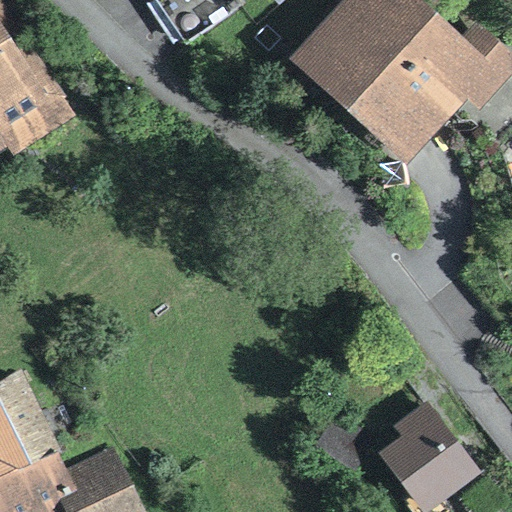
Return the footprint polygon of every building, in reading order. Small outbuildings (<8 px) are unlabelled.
[(155,0),(185,44),(243,4),(240,0),(155,0)] [(475,71),(490,84),(507,66),(477,38),(462,54),(402,0),(361,0),(354,8),(345,0),(317,30),(326,38),(308,58),(406,147),(475,71)] [(0,46),(19,34),(0,4),(0,46)] [(18,145),(69,111),(19,34),(0,46),(0,138),(10,132),(18,145)] [(0,479),(54,454),(66,448),(46,408),(35,413),(17,377),(0,390),(0,479)] [(387,457),(424,506),(472,470),(425,408),(405,424),(415,437),(387,457)] [(136,511),(110,456),(66,477),(54,454),(0,479),(0,511),(136,511)]
